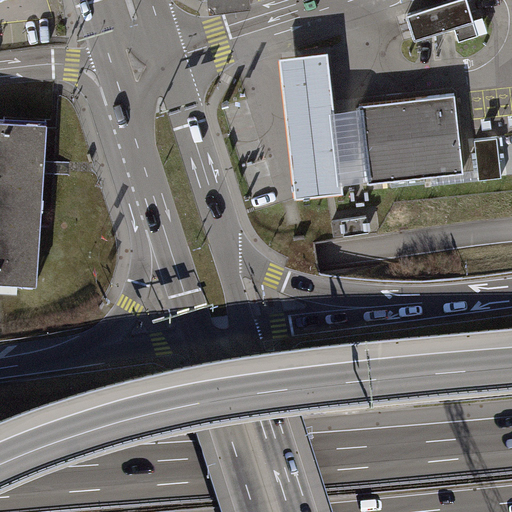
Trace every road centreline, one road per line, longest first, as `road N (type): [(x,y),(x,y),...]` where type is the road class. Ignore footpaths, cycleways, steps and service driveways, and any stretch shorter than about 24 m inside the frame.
road 1 (motorway): [(511,367),(197,403),(0,465)]
road 2 (motorway): [(511,229),(0,305)]
road 3 (motorway): [(511,444),(0,484)]
road 4 (motorway): [(449,298),(357,296),(269,276),(240,250),(214,203)]
road 5 (motorway): [(449,298),(246,332)]
road 6 (unclassified): [(171,57),(359,0)]
road 7 (motorway): [(160,216),(112,327),(58,359)]
road 8 (secondary): [(199,340),(254,511)]
road 9 (secondary): [(214,203),(171,57)]
road 10 (secondary): [(300,511),(255,370)]
road 11 (motorway): [(199,340),(58,359)]
road 12 (secondary): [(246,332),(214,203)]
road 13 (secondary): [(160,216),(199,340)]
